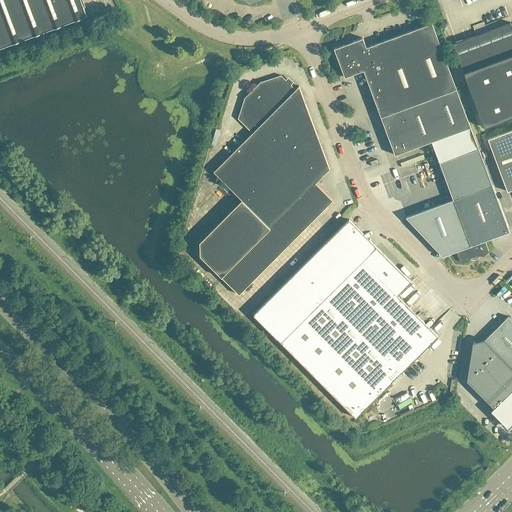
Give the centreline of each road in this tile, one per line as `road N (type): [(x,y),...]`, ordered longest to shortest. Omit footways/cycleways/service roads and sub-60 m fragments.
road 1 (unclassified): [(301,26),(362,194),(377,211),(449,283),(471,287),(511,255)]
road 2 (primary): [(190,511),(0,304)]
road 3 (primary): [(0,349),(156,511)]
road 4 (unclassified): [(301,26),(272,37),(233,36),(202,28),(163,0)]
